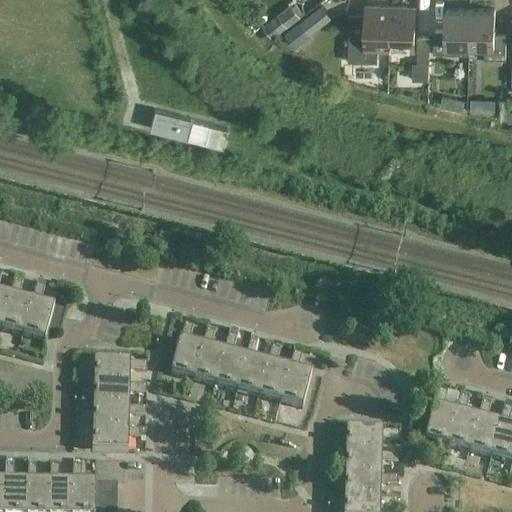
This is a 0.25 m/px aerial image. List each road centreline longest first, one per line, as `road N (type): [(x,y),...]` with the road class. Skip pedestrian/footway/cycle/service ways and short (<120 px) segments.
road 1 (residential): [(0,442),(48,442),(60,434),(69,348),(80,335),(94,339),(106,282)]
road 2 (residential): [(106,282),(279,328),(309,323)]
road 3 (residential): [(290,511),(315,492),(331,398),(374,399)]
